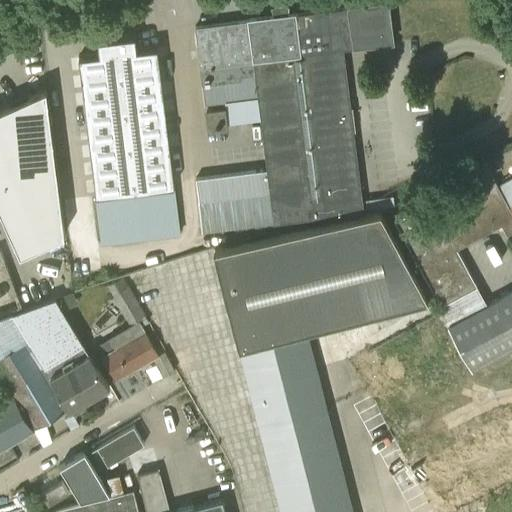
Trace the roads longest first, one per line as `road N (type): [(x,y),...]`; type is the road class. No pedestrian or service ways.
road 1 (unclassified): [(141,401),(0,483)]
road 2 (unknown): [(374,511),(336,354)]
